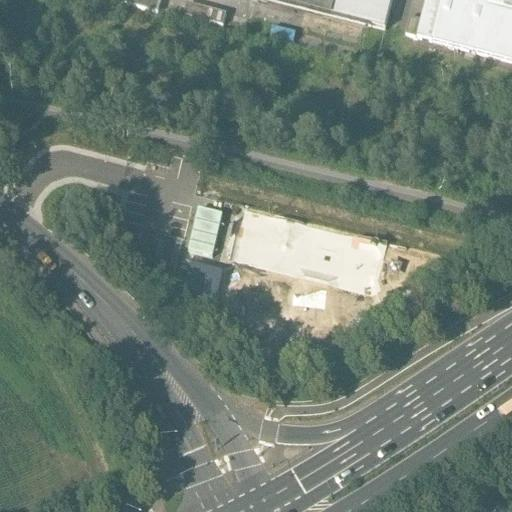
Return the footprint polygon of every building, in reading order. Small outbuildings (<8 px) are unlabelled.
[(159,0),(123,0),(124,0),(157,9),(159,0)] [(226,10),(187,0),(186,0),(183,11),(223,22),(226,10)] [(280,0),(385,27),(391,0),(280,0)] [(426,0),(417,35),(432,39),(441,0),(426,0)] [(511,0),(441,0),(432,39),(511,60),(511,0)] [(212,258),(223,215),(199,209),(189,252),(212,258)]
